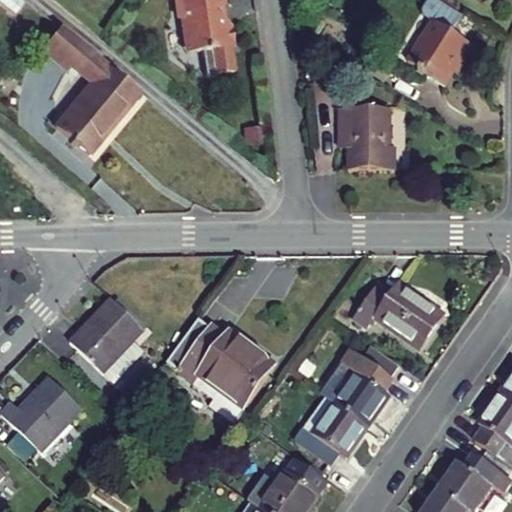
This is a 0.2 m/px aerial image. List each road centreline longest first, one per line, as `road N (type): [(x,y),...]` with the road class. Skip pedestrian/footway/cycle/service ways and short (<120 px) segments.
road 1 (residential): [(362,511),(511,302)]
road 2 (residential): [(270,0),(301,235)]
road 3 (residential): [(301,235),(71,237)]
road 4 (residential): [(301,235),(511,234)]
road 5 (residential): [(0,352),(59,285),(71,237)]
